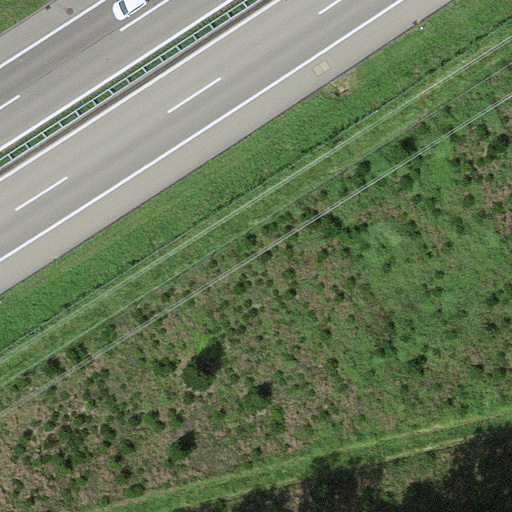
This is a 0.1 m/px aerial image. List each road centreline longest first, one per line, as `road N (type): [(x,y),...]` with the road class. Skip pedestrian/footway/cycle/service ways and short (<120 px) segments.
road 1 (motorway): [(0,223),(342,0)]
road 2 (motorway): [(169,0),(0,109)]
